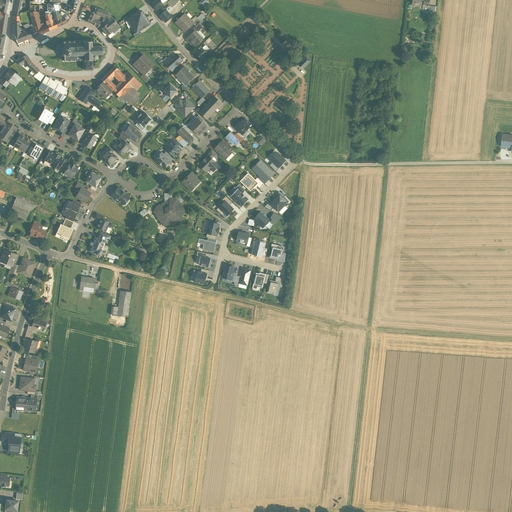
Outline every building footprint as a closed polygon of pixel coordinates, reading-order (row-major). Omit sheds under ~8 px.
[(160,0),(156,0),(152,3),(156,10),(164,6),(163,3),(160,0)] [(208,2),(206,0),(202,0),(199,3),(205,10),(208,7),(206,4),(208,2)] [(77,5),(72,3),(72,4),(71,6),(66,6),(65,8),(65,10),(74,13),(77,5)] [(59,13),(58,14),(56,5),(53,4),(53,11),(56,21),(58,27),(62,25),(59,13)] [(64,11),(61,11),(62,7),(65,8),(66,6),(60,5),(56,4),(56,5),(58,14),(59,13),(62,25),(67,22),(71,17),(64,11)] [(39,5),(30,6),(30,10),(33,20),(38,19),(37,17),(36,15),(37,12),(39,12),(39,5)] [(107,12),(98,9),(96,14),(105,18),(108,13),(107,12)] [(166,10),(159,15),(165,23),(172,17),(166,10)] [(86,21),(89,22),(92,24),(94,20),(96,14),(94,13),(93,12),(90,11),(86,21)] [(141,11),(136,15),(134,16),(132,18),(128,20),(136,33),(140,31),(143,29),(144,28),(150,24),(141,11)] [(53,22),(49,13),(45,15),(45,16),(46,19),(47,21),(46,21),(47,25),(49,31),(58,27),(56,21),(53,22)] [(113,19),(108,13),(105,18),(109,22),(113,19)] [(193,22),(185,14),(176,23),(185,32),(194,24),(194,23),(193,22)] [(198,18),(193,22),(194,23),(194,24),(196,26),(200,23),(201,22),(198,18)] [(40,25),(38,19),(33,20),(34,24),(35,28),(37,36),(49,31),(47,25),(44,27),(41,28),(40,25)] [(109,22),(106,25),(102,24),(100,28),(102,28),(108,35),(112,32),(119,26),(113,19),(109,22)] [(196,26),(194,29),(196,31),(196,30),(198,32),(204,27),(200,23),(196,26)] [(119,26),(112,32),(114,35),(120,30),(119,26)] [(35,28),(25,32),(28,39),(37,36),(35,28)] [(196,31),(187,39),(187,40),(188,39),(191,42),(190,43),(191,43),(195,47),(204,39),(198,32),(196,30),(196,31)] [(19,34),(14,36),(18,43),(23,41),(28,39),(25,32),(22,33),(19,34)] [(90,41),(84,42),(84,41),(83,41),(83,42),(79,42),(79,41),(78,41),(78,42),(74,42),(74,41),(73,41),(73,42),(69,43),(69,42),(68,42),(68,43),(64,43),(64,42),(64,43),(63,43),(62,43),(62,44),(63,44),(64,48),(63,48),(63,47),(62,48),(62,49),(60,49),(60,50),(62,50),(62,54),(61,54),(61,56),(62,55),(62,57),(63,57),(64,57),(64,60),(63,60),(63,61),(64,61),(65,61),(65,62),(65,61),(69,61),(69,62),(70,62),(70,61),(74,61),(74,62),(75,62),(75,60),(79,60),(79,62),(80,61),(80,60),(84,60),(84,61),(84,71),(93,70),(92,61),(92,60),(94,61),(96,60),(97,60),(97,59),(97,57),(98,57),(98,56),(97,56),(97,55),(101,55),(102,56),(102,55),(102,54),(103,53),(105,53),(105,52),(104,52),(104,49),(105,49),(104,48),(103,48),(101,47),(102,46),(101,45),(100,46),(97,47),(97,45),(98,45),(98,44),(97,44),(96,42),(97,42),(96,41),(96,42),(94,41),(94,40),(93,40),(93,41),(92,42),(92,41),(91,41),(91,40),(90,40),(90,41)] [(206,46),(203,48),(202,48),(196,54),(201,59),(208,54),(206,52),(209,49),(206,46)] [(177,54),(171,60),(167,64),(172,69),(172,70),(177,65),(182,60),(177,54)] [(32,63),(27,55),(17,61),(19,64),(22,66),(25,64),(26,66),(28,66),(33,71),(36,74),(37,73),(40,71),(34,65),(32,63)] [(145,56),(139,62),(138,60),(133,65),(138,70),(139,69),(144,74),(154,64),(145,56)] [(304,69),(311,61),(306,56),(299,64),(304,69)] [(124,75),(115,67),(105,76),(108,80),(114,75),(122,83),(123,82),(126,81),(136,91),(141,85),(128,72),(124,75)] [(189,71),(185,67),(176,75),(185,84),(186,85),(188,83),(194,78),(188,72),(189,71)] [(10,69),(3,77),(10,82),(12,84),(19,76),(10,69)] [(36,74),(33,71),(31,74),(35,78),(42,83),(64,95),(67,89),(46,77),(43,77),(39,73),(38,74),(37,73),(36,74)] [(108,80),(105,76),(101,80),(104,82),(112,91),(113,92),(117,88),(108,80)] [(10,82),(3,77),(0,81),(0,82),(6,87),(10,82)] [(136,91),(126,81),(123,82),(117,88),(113,92),(118,97),(120,96),(126,101),(131,96),(136,91)] [(209,91),(199,81),(193,87),(197,92),(202,98),(203,97),(209,91)] [(112,91),(104,82),(96,90),(100,94),(101,93),(104,96),(106,94),(108,95),(112,91)] [(67,97),(42,83),(39,88),(64,103),(67,97)] [(170,97),(177,91),(170,84),(164,91),(170,97)] [(93,93),(87,89),(79,100),(84,103),(87,98),(95,104),(94,105),(98,107),(101,102),(92,95),(93,93)] [(133,107),(140,99),(136,97),(139,93),(136,91),(131,96),(126,101),(133,107)] [(215,96),(208,103),(216,110),(222,103),(215,96)] [(187,100),(184,103),(181,101),(177,106),(178,107),(177,108),(185,116),(194,107),(187,100)] [(216,110),(208,103),(199,112),(207,119),(216,110)] [(52,114),(44,109),(39,119),(47,124),(47,122),(51,116),(52,114)] [(138,123),(142,127),(145,124),(146,125),(149,122),(148,121),(151,118),(144,112),(141,114),(140,114),(137,117),(138,118),(135,120),(138,123)] [(64,118),(60,116),(53,127),(60,131),(61,129),(64,130),(65,129),(69,121),(68,119),(66,118),(64,118)] [(201,122),(197,118),(193,122),(202,131),(206,127),(201,122)] [(242,121),(249,127),(251,124),(245,119),(242,121)] [(243,135),(249,128),(249,127),(242,121),(235,128),(243,135)] [(7,122),(0,131),(0,136),(1,137),(1,138),(4,140),(5,138),(9,140),(16,130),(12,128),(13,126),(10,124),(10,125),(7,122)] [(202,131),(193,122),(190,126),(193,130),(199,135),(202,131)] [(144,129),(142,127),(138,123),(135,125),(142,131),(144,129)] [(76,125),(74,124),(73,127),(68,135),(78,140),(84,129),(76,125)] [(140,133),(130,125),(130,126),(128,124),(125,128),(126,130),(124,132),(124,133),(128,136),(133,141),(140,133)] [(93,130),(88,127),(84,134),(87,136),(89,133),(90,134),(93,130)] [(193,138),(182,127),(177,132),(183,137),(189,143),(193,138)] [(61,129),(60,131),(58,134),(63,137),(67,130),(65,129),(64,130),(61,129)] [(235,136),(231,132),(225,138),(231,144),(232,143),(233,143),(235,145),(239,142),(240,143),(241,142),(234,136),(235,136)] [(90,134),(89,133),(87,136),(82,144),(86,146),(86,145),(91,147),(92,145),(94,141),(96,138),(93,136),(93,135),(90,134)] [(243,140),(237,134),(235,136),(234,136),(241,142),(243,140)] [(16,141),(14,146),(19,149),(25,138),(20,135),(16,141)] [(511,135),(502,135),(500,147),(511,148),(511,151),(511,135)] [(265,140),(261,136),(256,140),(260,144),(265,140)] [(178,142),(174,137),(171,140),(173,142),(173,141),(178,146),(180,144),(178,142)] [(25,138),(19,149),(24,151),(24,152),(27,147),(30,141),(25,138)] [(124,142),(122,140),(121,141),(115,149),(119,152),(119,153),(120,154),(122,154),(122,155),(126,150),(127,151),(127,150),(126,149),(129,146),(124,142)] [(178,146),(173,141),(173,142),(169,146),(170,148),(168,150),(169,151),(170,152),(171,152),(174,156),(175,155),(177,155),(177,152),(181,149),(178,146)] [(227,148),(221,143),(220,143),(220,144),(219,145),(218,146),(215,149),(226,159),(229,156),(231,153),(232,153),(227,148)] [(33,159),(37,161),(44,148),(36,144),(34,147),(30,154),(29,155),(33,158),(33,159)] [(212,150),(207,155),(208,156),(211,159),(214,157),(216,159),(218,156),(212,150)] [(54,153),(50,151),(49,151),(45,159),(44,160),(45,161),(52,164),(57,154),(55,153),(54,153)] [(107,151),(104,154),(105,155),(102,158),(107,163),(107,164),(108,165),(110,165),(111,163),(111,162),(114,159),(115,159),(116,158),(112,153),(111,153),(110,154),(107,151)] [(173,159),(167,152),(164,155),(171,161),(173,159)] [(164,155),(162,153),(160,153),(159,155),(159,157),(156,160),(164,168),(171,162),(171,161),(164,155)] [(285,160),(277,153),(271,160),(273,162),(278,167),(285,160)] [(52,164),(51,166),(55,168),(56,167),(59,169),(61,166),(62,165),(61,165),(64,160),(65,159),(60,156),(57,154),(52,164)] [(211,159),(208,156),(200,165),(201,166),(201,168),(203,170),(205,170),(206,171),(210,168),(213,170),(215,168),(215,169),(217,169),(218,167),(218,165),(215,162),(216,161),(216,159),(214,157),(211,159)] [(262,162),(254,171),(260,176),(262,175),(267,180),(273,173),(262,162)] [(279,168),(278,167),(273,162),(270,165),(276,171),(279,168)] [(70,165),(69,164),(68,166),(64,173),(72,177),(77,169),(74,167),(75,166),(71,164),(70,165)] [(99,176),(91,172),(88,171),(86,172),(85,173),(86,175),(87,176),(85,179),(86,182),(89,183),(92,183),(92,184),(95,187),(100,179),(99,176)] [(255,180),(248,173),(240,181),(250,191),(255,186),(256,188),(258,186),(257,185),(259,183),(255,180)] [(190,175),(188,178),(187,177),(182,182),(191,191),(198,183),(193,177),(192,177),(190,175)] [(201,180),(195,175),(193,177),(198,183),(201,180)] [(260,176),(259,178),(264,183),(267,180),(262,175),(260,176)] [(264,184),(257,178),(255,180),(259,183),(257,185),(258,186),(260,188),(264,184)] [(83,189),(81,188),(80,190),(76,197),(85,202),(90,193),(83,189)] [(126,194),(118,188),(112,196),(121,203),(124,203),(129,197),(126,194)] [(231,196),(242,207),(249,199),(238,189),(231,196)] [(273,208),(278,213),(285,206),(286,207),(289,204),(288,203),(289,202),(279,192),(268,203),(273,208)] [(225,201),(230,205),(233,203),(226,196),(222,200),(224,202),(225,201)] [(16,198),(10,211),(11,215),(29,222),(36,206),(16,198)] [(176,198),(169,198),(169,200),(165,202),(160,205),(159,205),(158,207),(157,206),(155,210),(155,211),(155,213),(162,224),(163,224),(164,225),(177,225),(178,224),(179,224),(183,217),(182,217),(184,212),(184,210),(184,209),(178,199),(176,199),(176,198)] [(230,205),(225,201),(224,202),(219,208),(224,213),(228,216),(234,209),(230,205)] [(72,203),(69,202),(66,208),(76,212),(79,206),(72,203)] [(76,212),(66,208),(63,214),(66,216),(74,219),(76,212)] [(261,211),(253,219),(262,228),(270,220),(261,211)] [(277,222),(280,217),(274,213),(270,219),(272,220),(270,222),(274,225),(276,222),(277,222)] [(73,222),(72,222),(65,218),(62,225),(70,228),(73,222)] [(111,223),(103,219),(100,218),(99,221),(98,224),(96,228),(105,232),(108,227),(109,227),(111,227),(112,225),(111,223)] [(219,225),(210,222),(207,233),(216,236),(217,236),(218,232),(219,228),(218,228),(219,225)] [(36,226),(33,225),(32,225),(30,226),(29,228),(30,230),(31,231),(30,235),(32,237),(34,236),(42,239),(45,233),(40,230),(41,226),(37,224),(36,226)] [(72,229),(60,224),(57,232),(60,234),(60,235),(68,238),(72,229)] [(250,234),(239,232),(236,241),(240,242),(243,243),(244,242),(247,243),(249,238),(250,234)] [(110,236),(100,233),(97,239),(103,241),(104,238),(109,239),(110,236)] [(103,241),(97,239),(95,238),(90,251),(95,253),(96,254),(99,255),(100,255),(102,251),(101,250),(104,242),(107,243),(109,239),(104,238),(103,241)] [(214,246),(215,243),(212,243),(212,242),(207,241),(199,239),(198,243),(204,244),(203,250),(214,252),(215,247),(214,246)] [(260,241),(255,240),(253,245),(254,246),(252,254),(262,257),(262,256),(264,248),(266,243),(260,242),(260,241)] [(282,252),(284,247),(272,244),(271,247),(272,248),(270,258),(277,259),(278,255),(281,256),(282,252)] [(16,255),(4,250),(0,261),(11,265),(12,266),(13,263),(16,255)] [(277,259),(277,261),(285,262),(286,253),(282,252),(281,256),(278,255),(277,259)] [(210,264),(211,259),(206,258),(201,256),(199,265),(210,268),(211,265),(210,264)] [(30,262),(22,259),(20,266),(17,273),(19,273),(30,277),(36,263),(30,261),(30,262)] [(13,263),(12,266),(11,265),(8,273),(13,275),(17,265),(13,263)] [(233,273),(235,267),(226,265),(223,277),(232,280),(233,273)] [(240,277),(239,284),(247,286),(251,270),(242,268),(240,277)] [(201,272),(197,271),(196,276),(194,282),(205,285),(207,275),(207,274),(201,272)] [(262,275),(256,273),(253,286),(262,288),(263,283),(264,280),(261,279),(262,275)] [(95,279),(81,277),(80,286),(93,288),(94,288),(94,283),(95,279)] [(283,278),(276,277),(275,282),(281,283),(280,287),(282,287),(283,278)] [(275,282),(270,280),(267,293),(274,294),(277,294),(278,294),(280,287),(281,283),(275,282)] [(13,287),(11,287),(8,296),(19,301),(23,291),(13,287)] [(131,292),(120,291),(117,316),(128,317),(131,292)] [(16,309),(3,304),(0,310),(1,311),(0,314),(3,315),(2,318),(6,319),(11,321),(16,309)] [(46,321),(35,318),(32,327),(31,327),(36,329),(37,327),(38,328),(39,328),(44,329),(46,321)] [(0,324),(0,335),(5,338),(10,328),(0,324)] [(31,340),(26,338),(26,339),(23,350),(34,353),(37,342),(31,340)] [(30,358),(26,357),(26,358),(23,370),(30,372),(30,370),(34,371),(35,365),(37,365),(38,360),(30,358)] [(34,379),(21,377),(19,390),(27,391),(35,392),(35,386),(33,386),(34,379)] [(25,397),(22,396),(22,398),(17,398),(15,409),(18,409),(28,410),(29,400),(29,399),(25,399),(25,397)] [(33,398),(31,398),(30,400),(29,400),(28,410),(32,411),(32,410),(32,409),(35,409),(36,400),(33,399),(33,398)] [(2,435),(1,441),(8,442),(9,436),(14,437),(14,433),(5,432),(5,436),(2,435)] [(14,437),(9,436),(8,442),(8,444),(9,444),(8,451),(18,453),(20,438),(14,437)] [(9,477),(0,476),(0,484),(2,484),(2,486),(5,486),(6,485),(8,485),(9,477)] [(16,511),(18,501),(7,500),(4,511),(16,511)]
